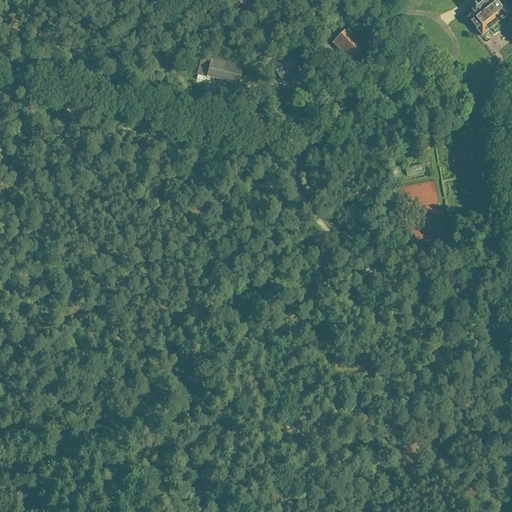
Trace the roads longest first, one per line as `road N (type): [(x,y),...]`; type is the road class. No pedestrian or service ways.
road 1 (track): [(0,65),(297,134)]
road 2 (unclassified): [(296,146),(298,188),(324,227),(435,282),(511,295)]
road 3 (unclassified): [(296,146),(458,60)]
road 4 (unclassified): [(296,146),(325,23)]
